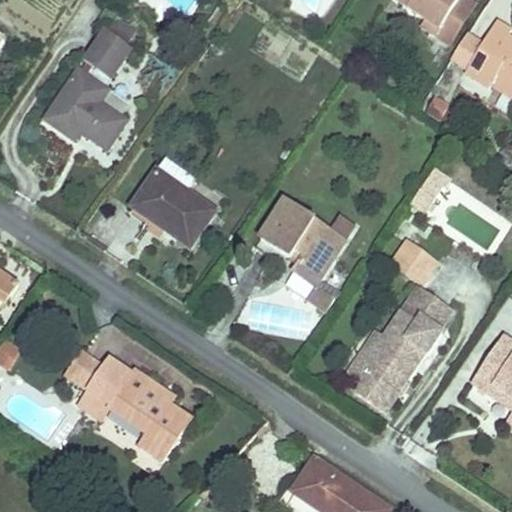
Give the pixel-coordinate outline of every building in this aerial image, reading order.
[(437,38),(461,0),(391,0),(426,22),(422,28),(437,38)] [(452,48),(478,7),(467,0),(461,0),(437,38),(452,48)] [(105,89),(132,49),(127,46),(137,31),(116,22),(108,33),(86,64),(88,66),(82,75),(80,73),(47,123),(75,142),(81,134),(84,130),(90,135),(88,138),(108,151),(128,123),(122,119),(101,105),(109,92),(105,89)] [(511,39),(509,38),(511,33),(511,32),(498,23),(484,45),(468,36),(452,61),(468,71),(466,73),(490,88),(492,86),(497,78),(511,87),(511,86),(511,39)] [(511,86),(511,87),(497,78),(492,86),(511,98),(511,86)] [(122,119),(131,106),(109,92),(101,105),(122,119)] [(426,114),(443,121),(450,105),(433,98),(426,114)] [(191,250),(216,214),(188,194),(196,182),(167,162),(135,209),(157,225),(158,222),(164,225),(162,228),(161,229),(191,250)] [(411,211),(425,220),(444,190),(446,192),(453,183),(437,172),(411,211)] [(287,269),(291,263),(295,256),(296,256),(303,261),(298,268),(293,275),(294,276),(315,289),(320,282),(350,234),(337,225),(332,233),(286,203),(256,249),(287,269)] [(350,234),(354,228),(340,220),(337,225),(350,234)] [(393,269),(420,287),(437,263),(410,244),(393,269)] [(298,268),(303,261),(296,256),(295,256),(291,263),(298,268)] [(7,306),(20,288),(0,274),(0,308),(4,303),(7,306)] [(307,302),(315,289),(294,276),(286,289),(307,302)] [(337,303),(341,295),(325,286),(320,293),(327,297),(327,298),(320,310),(327,314),(335,302),(337,303)] [(359,400),(386,418),(428,353),(430,354),(443,335),(439,332),(453,312),(421,290),(388,339),(380,333),(349,381),(361,388),(364,391),(359,400)] [(511,432),(511,347),(504,341),(473,387),(490,398),(496,391),(511,401),(511,419),(506,429),(511,432)] [(0,365),(9,371),(21,353),(6,343),(0,352),(0,365)] [(90,394),(106,370),(83,354),(67,379),(90,394)] [(193,420),(163,400),(167,393),(136,373),(134,377),(111,362),(106,370),(90,394),(112,409),(110,412),(149,437),(141,449),(163,464),(193,420)] [(511,401),(496,391),(490,398),(511,412),(511,401)] [(172,406),(176,400),(167,393),(163,400),(172,406)] [(110,412),(112,409),(90,394),(80,409),(103,424),(110,412)] [(285,509),(316,462),(311,459),(288,493),(279,506),(285,509)] [(390,511),(316,462),(285,509),(288,511),(390,511)]
